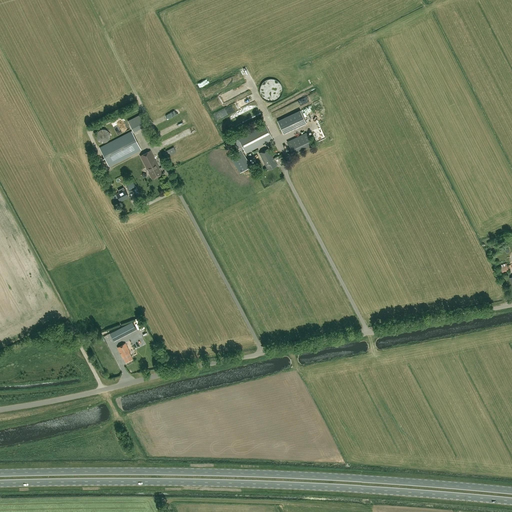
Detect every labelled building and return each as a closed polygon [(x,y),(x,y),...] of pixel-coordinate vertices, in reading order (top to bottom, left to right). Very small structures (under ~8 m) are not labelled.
[(266,100),(268,101),(272,102),(275,101),(278,100),(280,97),(282,94),(283,91),(282,88),(281,85),(279,82),(276,80),(273,79),(270,79),(266,80),(264,82),(261,84),(260,87),(260,90),(260,93),(261,96),(263,99),(266,100)] [(240,94),(249,90),(245,83),(237,87),(240,94)] [(229,105),(229,103),(221,107),(229,106),(221,110),(221,106),(218,106),(213,108),(213,114),(215,114),(218,112),(218,116),(223,116),(247,105),(247,99),(247,98),(244,98),(239,100),(231,101),(232,103),(232,104),(229,105)] [(148,125),(142,114),(128,121),(134,132),(148,125)] [(238,139),(234,141),(238,148),(241,147),(242,149),(243,148),(246,153),(273,139),(265,125),(238,139)] [(109,138),(110,136),(109,134),(108,132),(107,131),(105,130),(103,129),(101,130),(99,131),(98,132),(97,134),(96,136),(97,138),(98,140),(99,141),(101,142),(103,143),(105,142),(107,141),(108,140),(109,138)] [(132,132),(100,148),(109,166),(141,150),(132,132)] [(292,154),(312,147),(307,134),(287,141),(292,154)] [(174,147),(163,153),(165,158),(176,152),(174,147)] [(230,156),(240,173),(251,166),(240,149),(230,156)] [(259,154),(268,170),(277,165),(268,149),(259,154)] [(140,156),(150,175),(152,179),(162,174),(150,151),(140,156)] [(133,179),(125,183),(129,190),(137,187),(133,179)] [(119,193),(116,194),(118,198),(120,201),(128,197),(125,190),(124,188),(123,187),(118,190),(119,193)] [(136,329),(132,322),(110,334),(111,336),(114,341),(136,329)] [(139,338),(131,341),(136,353),(144,349),(139,338)] [(117,347),(123,358),(124,358),(126,362),(133,359),(129,353),(130,352),(125,343),(117,347)]
